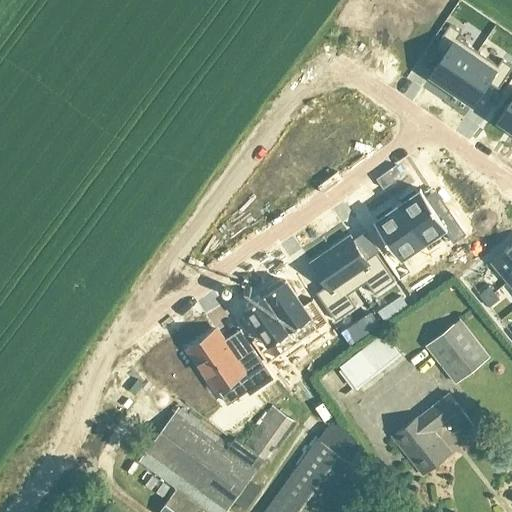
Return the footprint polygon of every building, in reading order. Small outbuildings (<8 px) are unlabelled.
[(452,89),(478,50),(458,37),(461,31),(450,23),(436,45),(446,52),(430,74),(452,89)] [(478,50),(452,89),(474,103),(489,81),(499,88),(511,67),(511,64),(502,58),(498,64),(478,50)] [(511,98),(498,119),(511,129),(511,98)] [(402,201),(397,204),(424,244),(446,229),(454,241),(465,233),(449,210),(439,216),(421,188),(417,191),(415,188),(400,198),(402,201)] [(378,218),(374,220),(393,248),(383,255),(399,278),(411,270),(403,258),(424,244),(397,204),(393,207),(391,204),(376,215),(378,218)] [(331,249),(357,288),(366,281),(375,294),(395,279),(377,252),(376,251),(366,258),(353,239),(351,236),(331,249)] [(511,243),(491,260),(508,281),(511,277),(511,243)] [(357,288),(331,249),(312,263),(327,285),(317,292),(336,320),(357,306),(348,294),(357,288)] [(269,292),(265,295),(298,342),(328,321),(313,299),(303,306),(286,281),(283,282),(281,279),(267,289),(269,292)] [(485,300),(494,292),(489,286),(480,293),(485,300)] [(494,292),(485,300),(490,306),(499,298),(494,292)] [(247,307),(245,309),(262,334),(252,340),(267,363),(298,342),(265,295),(261,297),(259,294),(245,304),(247,307)] [(456,382),(489,356),(460,318),(427,344),(456,382)] [(366,332),(358,321),(345,330),(352,341),(366,332)] [(215,329),(188,348),(217,391),(218,390),(237,377),(247,390),(250,394),(274,378),(250,343),(233,354),(223,340),(215,329)] [(381,330),(342,361),(357,380),(396,348),(381,330)] [(439,422),(441,424),(462,407),(450,392),(422,414),(421,412),(393,435),(423,474),(452,451),(433,427),(439,422)] [(227,510),(293,420),(272,405),(244,444),(235,437),(227,448),(175,411),(146,451),(227,510)] [(326,424),(318,436),(358,464),(364,456),(346,430),(338,423),(326,424)] [(145,451),(156,435),(147,428),(135,444),(145,451)] [(316,435),(262,511),(326,511),(359,465),(316,435)] [(247,510),(263,487),(251,478),(235,501),(247,510)]
